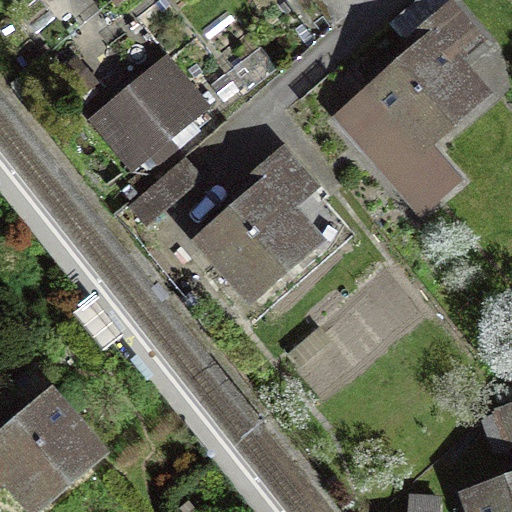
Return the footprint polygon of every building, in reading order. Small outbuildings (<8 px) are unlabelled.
[(485,44),(448,0),(418,0),(391,23),(416,52),(340,116),(417,208),(456,175),(427,141),(483,94),(459,66),(485,44)] [(205,107),(164,57),(90,116),(131,166),(205,107)] [(314,188),(283,151),(237,190),(245,199),(202,235),(251,293),(315,240),(289,209),(314,188)] [(0,429),(0,470),(1,470),(31,507),(98,453),(50,394),(2,433),(0,429)] [(511,409),(496,415),(506,443),(511,441),(511,409)] [(511,511),(511,478),(466,493),(472,511),(511,511)] [(405,511),(437,511),(438,499),(407,497),(405,511)]
